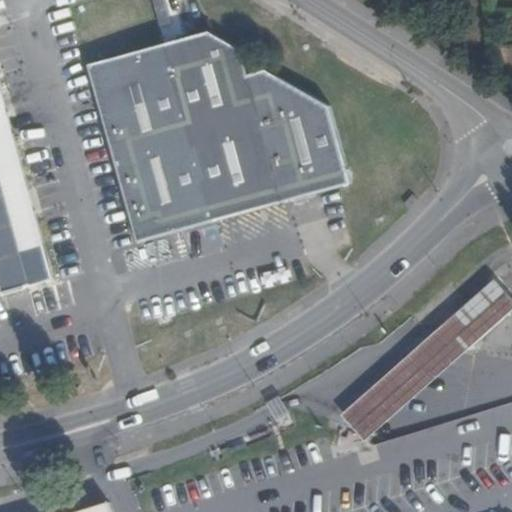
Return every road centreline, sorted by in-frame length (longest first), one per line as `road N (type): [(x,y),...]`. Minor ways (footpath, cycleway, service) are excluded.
road 1 (tertiary): [(511,146),(375,295),(261,366),(0,449)]
road 2 (unclassified): [(296,0),(430,82),(511,146)]
